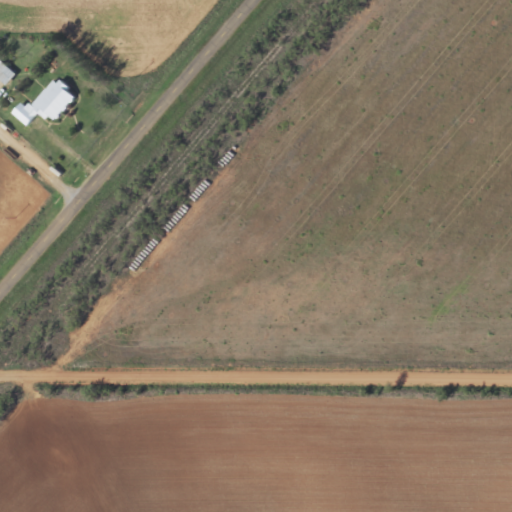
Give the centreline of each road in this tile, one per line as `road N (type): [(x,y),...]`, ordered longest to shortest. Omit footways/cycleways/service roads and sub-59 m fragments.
road 1 (residential): [(511,376),(0,373)]
road 2 (secondary): [(0,305),(264,0)]
